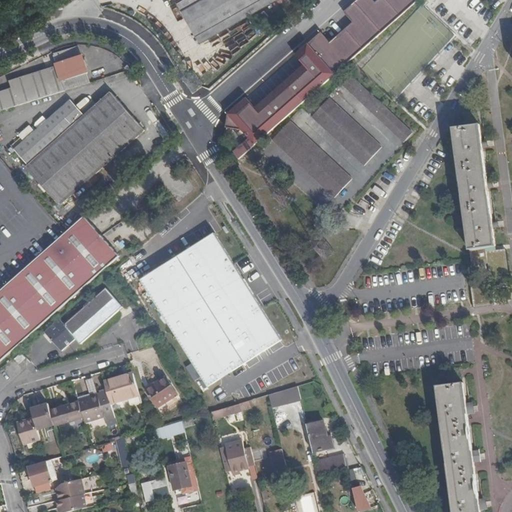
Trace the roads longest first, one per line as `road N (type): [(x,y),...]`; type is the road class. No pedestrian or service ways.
road 1 (residential): [(337,291),(511,2)]
road 2 (tertiary): [(191,126),(139,50),(114,33),(58,28),(0,55)]
road 3 (tertiary): [(191,126),(313,318)]
road 4 (tertiary): [(313,318),(406,511)]
road 5 (unclassified): [(333,0),(191,126)]
road 6 (residential): [(117,354),(0,396)]
